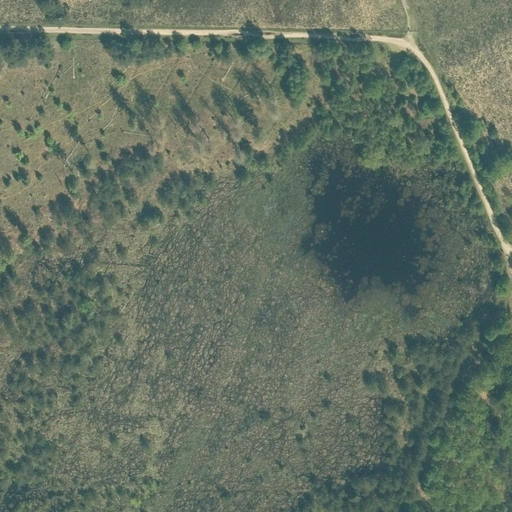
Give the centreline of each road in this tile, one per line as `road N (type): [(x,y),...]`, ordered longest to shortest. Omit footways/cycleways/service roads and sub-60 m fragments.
road 1 (track): [(413,49),(376,37),(0,28)]
road 2 (track): [(508,254),(431,72),(413,49)]
